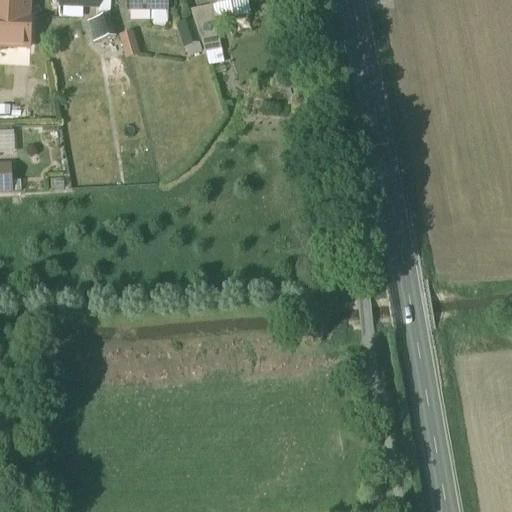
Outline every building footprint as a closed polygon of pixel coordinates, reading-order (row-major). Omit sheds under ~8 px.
[(29,0),(0,0),(0,16),(28,18),(29,0)] [(100,0),(59,0),(59,9),(100,11),(100,0)] [(173,0),(131,0),(132,17),(174,16),(173,0)] [(215,0),(219,13),(256,5),(255,0),(215,0)] [(30,18),(28,18),(0,16),(0,48),(28,50),(30,18)] [(13,170),(0,170),(0,197),(14,197),(13,170)]
